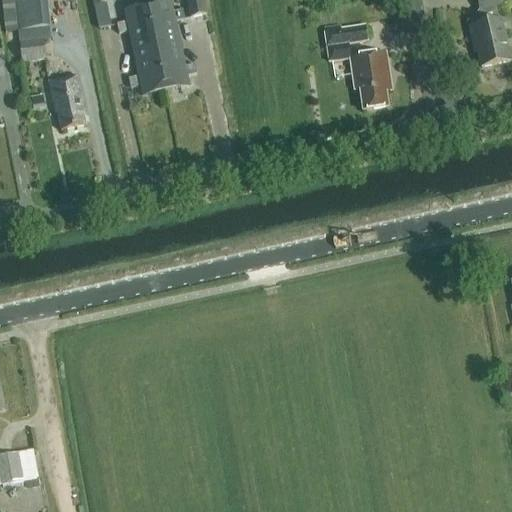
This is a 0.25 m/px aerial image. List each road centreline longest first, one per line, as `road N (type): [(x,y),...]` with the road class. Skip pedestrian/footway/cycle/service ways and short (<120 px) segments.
road 1 (tertiary): [(0,319),(511,207)]
road 2 (unclassified): [(0,228),(438,131)]
road 3 (track): [(31,313),(67,511)]
road 4 (unclassified): [(438,131),(414,0)]
